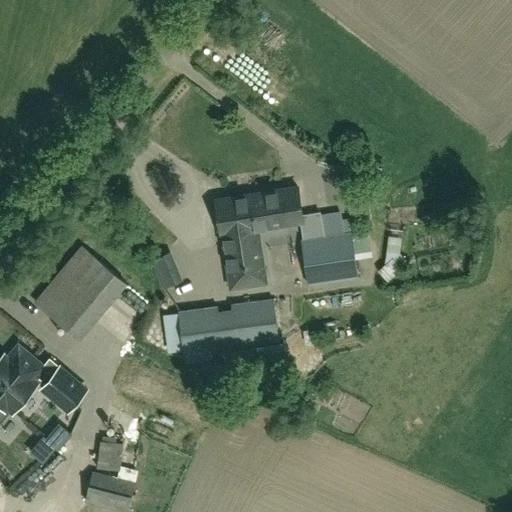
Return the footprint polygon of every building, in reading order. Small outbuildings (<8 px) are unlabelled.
[(241,68),(238,76),(248,81),(259,58),(217,38),(210,53),(241,68)] [(260,65),(245,82),(260,96),(276,78),(260,65)] [(343,169),(347,201),(350,220),(368,218),(361,166),(343,169)] [(302,222),(301,215),(297,187),(215,200),(218,216),(215,219),(216,230),(220,231),(220,234),(221,234),(229,288),(264,282),(256,229),(302,222)] [(322,212),(301,215),(302,222),(305,239),(300,240),(307,285),(357,278),(350,232),(326,236),(322,212)] [(294,241),(293,231),(264,233),(265,243),(294,241)] [(80,340),(126,285),(84,250),(38,305),(80,340)] [(380,268),(391,280),(410,264),(399,252),(380,268)] [(237,341),(238,346),(242,377),(289,371),(285,340),(278,341),(273,299),(232,304),(232,310),(218,312),(217,306),(178,311),(183,353),(222,348),(221,343),(237,341)] [(0,419),(9,409),(12,411),(16,407),(37,382),(43,387),(42,389),(68,410),(86,389),(49,358),(43,366),(18,345),(8,358),(4,355),(1,359),(0,358),(0,419)] [(54,445),(55,445),(45,437),(43,435),(30,450),(42,460),(54,445)] [(102,460),(123,463),(125,448),(104,445),(102,460)] [(122,477),(140,479),(141,469),(123,467),(122,477)] [(125,511),(128,511),(136,482),(93,471),(85,502),(125,511)]
